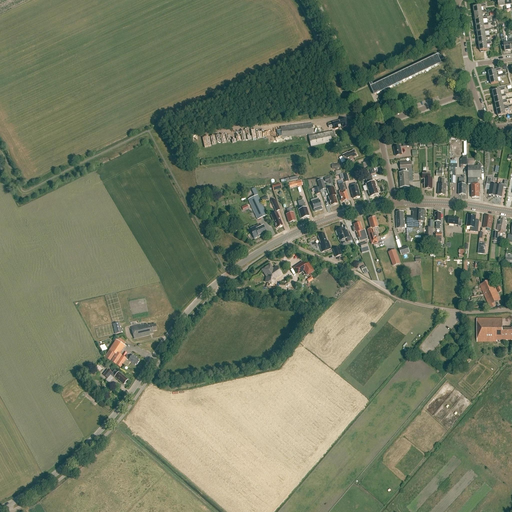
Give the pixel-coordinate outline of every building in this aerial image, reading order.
[(505,6),(504,0),(497,0),(498,7),(504,6),(504,11),(507,11),(506,6),(505,6)] [(473,8),(474,14),(482,13),(481,12),(481,7),(485,7),(485,5),(480,5),(481,6),(473,8)] [(486,11),(481,12),(482,13),(474,14),(475,20),(482,19),(482,18),(482,14),(486,13),(486,11)] [(487,17),(482,18),(482,19),(475,20),(476,26),(483,25),(483,24),(483,20),(487,19),(487,17)] [(488,24),(483,24),(483,25),(476,26),(477,33),(484,32),(484,31),(484,27),(488,26),(488,24)] [(489,30),(484,31),(484,32),(477,33),(478,39),(485,38),(485,37),(485,33),(489,32),(489,30)] [(490,36),(485,37),(485,38),(478,39),(479,45),(486,44),(486,43),(485,39),(490,38),(490,36)] [(510,43),(509,43),(505,44),(504,39),(502,40),(503,44),(504,44),(505,52),(511,51),(510,43)] [(491,42),(486,43),(486,44),(479,45),(480,51),(481,53),(483,52),(483,51),(487,50),(486,45),(491,44),(491,42)] [(377,94),(441,64),(440,61),(444,59),(443,56),(442,53),(373,86),(372,84),(372,83),(369,84),(370,86),(374,93),(375,96),(377,94)] [(488,73),(490,79),(497,77),(497,76),(496,72),(501,71),(500,69),(496,70),(496,71),(488,73)] [(497,78),(502,77),(501,75),(497,76),(497,77),(490,79),(491,85),(499,83),(497,78)] [(493,92),(494,98),(501,97),(501,95),(500,91),(505,90),(504,88),(500,89),(500,90),(493,92)] [(506,94),(501,95),(501,97),(494,98),(495,104),(503,103),(502,101),(502,98),(506,97),(506,94)] [(507,101),(502,101),(503,103),(495,104),(497,110),(504,109),(504,108),(503,104),(507,103),(507,101)] [(504,110),(509,109),(508,107),(504,108),(504,109),(497,110),(498,117),(499,118),(501,118),(501,116),(505,115),(504,110)] [(348,127),(346,119),(339,121),(332,123),(327,125),(328,128),(333,127),(333,129),(341,127),(342,129),(348,127)] [(292,137),(308,135),(311,148),(332,143),(331,138),(335,137),(334,132),(330,133),(330,132),(313,136),(312,124),(280,128),(277,128),(277,127),(272,128),(273,143),(286,142),(286,141),(292,141),(292,137)] [(395,156),(402,155),(400,146),(394,148),(395,156)] [(351,160),(356,157),(353,151),(348,154),(347,153),(342,156),(346,163),(351,160)] [(409,182),(413,182),(412,162),(400,162),(400,170),(401,170),(401,172),(399,172),(400,188),(410,187),(409,182)] [(481,167),(468,167),(468,185),(472,185),(478,185),(478,179),(481,179),(481,167)] [(430,179),(430,174),(426,174),(426,172),(423,172),(423,174),(422,174),(422,179),(425,179),(425,189),(432,190),(432,179),(430,179)] [(370,197),(375,196),(377,196),(377,195),(378,195),(376,189),(377,189),(377,187),(376,187),(374,183),(373,183),(371,175),(365,177),(367,184),(365,184),(367,191),(368,191),(370,197)] [(495,196),(497,186),(494,185),(494,183),(491,182),(492,179),(488,178),(487,185),(490,185),(489,195),(492,196),(493,197),(494,196),(495,196)] [(445,196),(446,185),(444,185),(444,180),(440,179),(439,185),(438,195),(445,196)] [(504,188),(507,189),(508,182),(505,181),(504,185),(501,184),(500,186),(497,186),(495,196),(496,196),(497,198),(498,197),(502,197),(504,188)] [(339,192),(342,202),(345,201),(345,202),(348,201),(349,200),(345,190),(346,190),(343,183),(338,185),(340,191),(339,192)] [(351,189),(350,189),(353,199),(360,197),(356,183),(350,185),(351,189)] [(480,185),(478,185),(472,185),(472,198),(479,198),(479,194),(480,194),(480,185)] [(331,206),(337,204),(334,195),(333,196),(331,191),(328,192),(330,197),(328,198),(331,206)] [(257,220),(266,216),(256,196),(255,197),(247,200),(257,220)] [(319,199),(311,201),(312,204),(314,212),(322,210),(319,199)] [(271,202),(276,212),(280,210),(276,200),(271,202)] [(300,210),(298,210),(301,219),(302,219),(303,219),(304,219),(305,218),(309,217),(306,208),(305,208),(304,204),(299,206),(300,210)] [(286,215),(289,223),(290,223),(291,223),(291,222),(293,221),(294,222),(295,221),(293,212),(292,213),(291,208),(286,210),(288,214),(286,215)] [(424,223),(425,211),(412,210),(412,212),(413,212),(413,217),(408,217),(407,229),(420,230),(420,222),(424,223)] [(397,229),(405,229),(404,221),(403,212),(397,213),(397,221),(396,221),(397,229)] [(282,227),(277,213),(271,215),(274,221),(272,221),(276,230),(282,227)] [(475,224),(476,217),(468,216),(467,227),(470,228),(470,232),(478,233),(479,224),(475,224)] [(491,229),(493,219),(490,219),(491,217),(490,217),(487,216),(487,217),(486,217),(486,221),(485,220),(484,228),(491,229)] [(459,221),(459,219),(452,218),(452,217),(450,217),(450,218),(449,218),(448,224),(458,225),(458,227),(461,228),(462,221),(459,221)] [(377,226),(378,226),(378,224),(377,224),(375,218),(368,220),(371,229),(367,231),(371,244),(377,242),(373,229),(378,228),(377,226)] [(501,221),(499,220),(497,230),(498,231),(498,232),(493,231),(492,242),(494,242),(493,244),(497,245),(497,242),(498,234),(505,234),(507,226),(506,226),(507,222),(505,222),(506,219),(501,218),(501,221)] [(360,223),(354,225),(354,227),(352,228),(354,232),(356,232),(358,239),(362,238),(362,240),(367,239),(364,230),(363,231),(360,223)] [(259,228),(258,225),(250,229),(252,233),(251,234),(253,239),(261,236),(261,234),(265,232),(262,227),(259,228)] [(344,240),(346,239),(348,243),(352,241),(351,237),(349,238),(347,231),(344,232),(343,228),(336,231),(339,241),(341,241),(341,242),(342,242),(344,241),(344,240)] [(323,253),(331,249),(328,241),(327,242),(324,234),(318,236),(321,244),(320,245),(323,253)] [(485,254),(486,243),(479,243),(478,253),(485,254)] [(339,247),(333,249),(335,257),(341,255),(339,247)] [(399,249),(401,256),(410,253),(408,247),(399,249)] [(396,250),(388,253),(393,266),(400,264),(396,250)] [(313,272),(308,264),(305,266),(303,263),(294,269),(298,275),(304,270),(307,275),(313,272)] [(272,271),(270,268),(270,267),(269,267),(268,267),(262,271),(266,278),(265,283),(274,285),(275,279),(281,275),(276,268),(272,271)] [(480,285),(490,309),(496,307),(494,303),(500,300),(495,289),(493,290),(489,281),(480,285)] [(511,340),(511,329),(503,329),(503,319),(477,319),(477,342),(501,342),(501,340),(511,340)] [(119,323),(113,325),(115,334),(122,333),(119,323)] [(148,336),(148,334),(151,333),(156,332),(154,325),(150,327),(150,326),(146,327),(146,325),(142,326),(142,325),(130,328),(133,340),(148,336)] [(137,366),(139,362),(138,362),(139,360),(136,358),(137,358),(133,355),(133,356),(132,355),(130,359),(126,357),(125,359),(119,355),(125,347),(124,346),(125,344),(121,340),(116,341),(113,345),(107,354),(105,358),(120,369),(126,360),(135,366),(136,365),(137,366)] [(118,372),(118,373),(115,370),(112,373),(108,370),(103,376),(108,379),(111,376),(114,379),(115,378),(123,385),(127,380),(118,372)]
